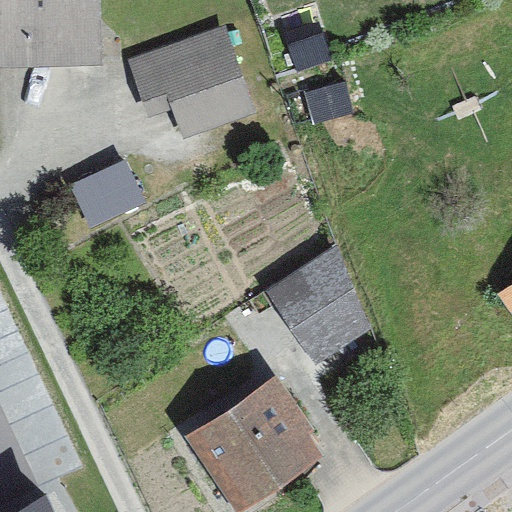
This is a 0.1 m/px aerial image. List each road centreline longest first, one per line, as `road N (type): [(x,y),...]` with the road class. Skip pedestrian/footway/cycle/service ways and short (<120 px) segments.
road 1 (residential): [(131,511),(0,230)]
road 2 (tertiary): [(511,429),(394,511)]
